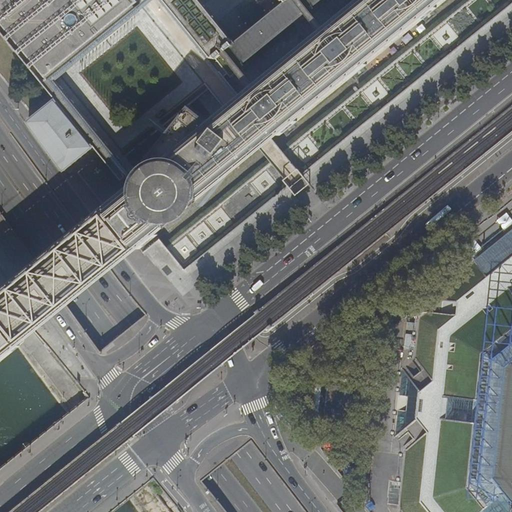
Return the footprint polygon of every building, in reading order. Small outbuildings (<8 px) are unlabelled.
[(0,0),(0,31),(46,88),(53,82),(99,45),(144,9),(136,0),(0,0)] [(352,0),(340,10),(343,14),(303,47),(300,43),(269,68),(272,72),(234,103),(211,121),(190,106),(177,122),(168,134),(155,152),(164,159),(161,162),(140,178),(134,183),(133,185),(127,189),(103,208),(97,214),(87,221),(69,236),(12,282),(7,286),(2,290),(0,291),(0,361),(36,332),(41,328),(45,325),(59,313),(79,297),(100,280),(119,264),(128,257),(138,249),(168,224),(193,205),(229,176),(268,144),(445,0),(352,0)] [(162,0),(179,20),(195,40),(211,60),(212,59),(213,61),(215,59),(231,78),(248,65),(235,48),(233,45),(235,43),(218,22),(202,3),(205,0),(279,0),(283,5),(286,2),(288,5),(302,21),(319,7),(313,0),(162,0)] [(235,48),(248,65),(302,21),(288,5),(235,48)] [(56,100),(93,147),(108,166),(127,189),(133,185),(134,183),(130,179),(53,82),(46,88),(56,100)] [(93,147),(56,100),(29,122),(46,144),(65,170),(93,147)] [(145,249),(179,298),(201,283),(213,285),(230,273),(230,271),(241,264),(242,257),(250,251),(251,248),(261,241),(263,232),(265,231),(268,217),(279,209),(281,200),(273,198),(253,212),(246,203),(237,201),(235,197),(169,243),(157,240),(145,249)] [(511,511),(511,229),(497,243),(475,261),(488,276),(481,281),(468,267),(430,298),(432,299),(431,306),(431,312),(428,312),(420,319),(416,358),(417,359),(415,361),(412,363),(420,372),(417,374),(414,377),(407,367),(404,369),(402,371),(399,396),(409,397),(407,412),(398,411),(395,437),(396,436),(398,438),(400,440),(409,433),(411,436),(413,439),(404,446),(406,448),(408,451),(402,509),(404,511),(511,511)] [(340,273),(326,256),(315,265),(319,270),(327,281),(328,282),(340,273)] [(306,281),(302,276),(295,281),(309,298),(315,293),(314,292),(306,281)] [(282,292),(276,296),(289,313),(296,308),(282,292)] [(276,324),(263,307),(260,309),(259,308),(254,312),(255,314),(253,315),(256,318),(257,316),(266,326),(264,328),(267,331),(269,330),(269,331),(274,327),(273,326),(276,324)]
